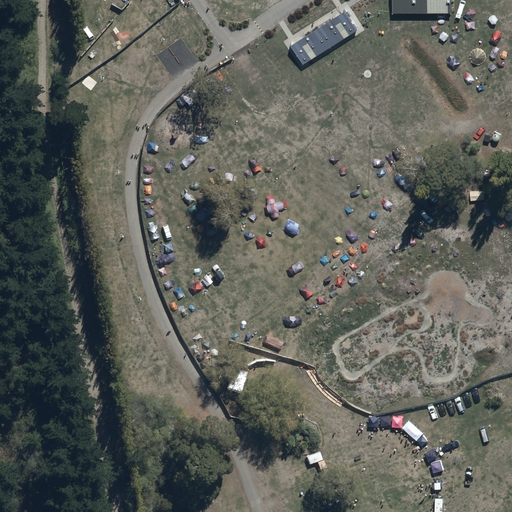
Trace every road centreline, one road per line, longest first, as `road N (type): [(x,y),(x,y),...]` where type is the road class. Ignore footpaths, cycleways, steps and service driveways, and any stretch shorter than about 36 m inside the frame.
road 1 (track): [(259,511),(219,408),(173,341),(147,281),(130,212),(135,140),(153,105),(230,39)]
road 2 (track): [(0,47),(93,511)]
